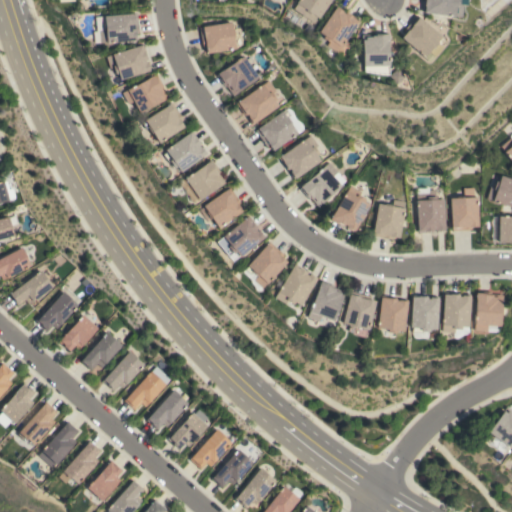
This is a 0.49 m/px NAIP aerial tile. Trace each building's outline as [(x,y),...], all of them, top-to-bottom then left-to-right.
[(328,0),(313,23),(292,9),(298,0),(328,0)] [(460,17),(422,12),(423,0),(466,0),(466,5),(462,4),(460,17)] [(335,7),(342,12),(341,12),(344,14),(344,13),(357,21),(336,53),(326,45),(328,42),(322,38),(324,35),(318,32),(335,7)] [(133,13),(133,14),(135,13),(136,24),(137,24),(138,33),(135,34),(135,39),(90,43),(89,31),(103,30),(102,22),(104,22),(104,16),(133,13)] [(400,37),(407,29),(408,30),(411,25),(418,16),(440,35),(439,36),(443,39),(439,45),(436,43),(432,48),(431,47),(423,56),(400,37)] [(231,29),(233,28),(234,36),(233,37),(234,49),(206,53),(205,46),(201,46),(198,27),(202,27),(202,26),(230,22),(231,29)] [(361,35),(373,35),(372,33),(386,32),(388,65),(387,65),(387,75),(383,75),(377,74),(362,71),(361,35)] [(142,50),(143,50),(146,59),(145,59),(149,70),(119,80),(117,73),(114,74),(112,67),(109,68),(105,56),(140,45),(142,50)] [(258,77),(232,95),(225,85),(224,86),(215,75),(243,55),(258,77)] [(120,92),(148,78),(148,77),(154,74),(157,80),(158,79),(162,87),(160,87),(166,98),(162,101),(161,100),(138,112),(132,101),(126,104),(120,92)] [(235,103),(263,84),(263,83),(268,80),(274,90),(271,93),(275,99),(273,100),(277,106),(251,124),(246,117),(248,116),(246,113),(244,115),(235,103)] [(158,143),(151,132),(150,133),(147,127),(144,129),(140,123),(144,120),(171,103),(182,120),(180,121),(183,127),(158,143)] [(297,133),(272,150),(269,145),(266,147),(254,130),(281,111),(297,133)] [(189,132),(193,137),(199,144),(197,145),(199,147),(200,147),(205,154),(180,172),(176,166),(173,168),(169,161),(167,162),(162,154),(165,151),(164,149),(189,132)] [(293,179),(288,172),(290,170),(288,168),(286,169),(278,157),(310,135),(317,145),(314,147),(318,153),(315,155),(319,160),(293,179)] [(511,136),(511,161),(500,146),(510,138),(511,136)] [(183,178),(209,160),(218,172),(217,172),(224,182),(198,200),(183,178)] [(344,181),(321,201),(322,202),(317,206),(309,197),(308,198),(298,187),(328,162),(344,181)] [(511,207),(485,198),(489,186),(493,188),(495,181),(498,182),(500,175),(511,179),(511,207)] [(346,190),(346,191),(350,185),(360,191),(356,197),(368,204),(352,232),(345,227),(346,226),(343,224),(342,226),(329,219),(330,217),(346,190)] [(211,218),(209,218),(205,212),(206,211),(202,206),(229,187),(240,203),(237,205),(241,211),(217,227),(211,218)] [(416,194),(428,193),(428,190),(435,190),(435,199),(442,199),(443,231),(435,232),(435,229),(432,229),(432,232),(417,233),(415,200),(416,200),(416,194)] [(477,226),(470,226),(470,229),(451,230),(449,198),(476,196),(477,226)] [(404,202),(398,237),(392,236),(391,239),(371,235),(377,203),(391,206),(392,199),(404,202)] [(511,241),(490,241),(491,216),(498,216),(498,215),(511,215),(511,241)] [(12,235),(0,238),(0,218),(7,216),(12,235)] [(239,256),(234,251),(232,253),(231,252),(227,255),(215,241),(246,216),(249,221),(250,221),(256,228),(254,229),(256,231),(257,230),(263,237),(239,256)] [(285,261),(266,283),(265,282),(260,287),(251,280),(255,275),(251,271),(249,274),(243,268),(265,244),(285,261)] [(0,257),(20,247),(29,265),(1,279),(0,276),(0,257)] [(299,305),(293,301),(291,304),(285,300),(283,303),(273,297),(292,265),(298,268),(306,272),(305,274),(307,275),(307,274),(315,279),(299,305)] [(51,286),(27,304),(24,299),(17,305),(8,294),(39,270),(51,286)] [(320,316),(317,322),(305,317),(320,280),(333,286),(333,287),(344,292),(341,298),(340,298),(331,320),(320,316)] [(55,328),(51,325),(45,331),(35,321),(62,291),(67,295),(66,296),(76,305),(55,328)] [(475,292),(479,293),(481,293),(481,294),(501,294),(501,301),(500,301),(499,325),(486,325),(485,331),(473,330),(475,292)] [(449,294),(458,294),(458,296),(460,296),(460,293),(469,294),(467,326),(460,326),(460,329),(453,329),(453,332),(440,331),(441,325),(440,325),(442,294),(449,294)] [(348,325),(341,323),(348,294),(359,296),(358,297),(364,299),(364,298),(374,300),(364,338),(355,335),(346,330),(348,325)] [(435,328),(428,328),(428,331),(421,330),(421,332),(411,332),(411,327),(409,327),(410,296),(417,296),(426,296),(426,298),(428,298),(429,297),(437,298),(435,328)] [(402,331),(396,330),(395,333),(386,332),(387,329),(376,327),(379,297),(395,299),(395,300),(397,300),(406,301),(402,331)] [(97,328),(78,349),(74,345),(68,351),(58,341),(82,314),(97,328)] [(90,370),(80,361),(106,332),(120,345),(100,367),(96,363),(90,370)] [(101,380),(128,350),(133,355),(143,364),(122,387),(117,384),(112,390),(101,380)] [(0,365),(2,363),(12,372),(6,378),(10,383),(0,393),(0,365)] [(168,378),(164,383),(164,384),(144,406),(140,402),(133,409),(123,400),(155,366),(168,378)] [(0,423),(0,412),(1,411),(0,410),(0,407),(22,384),(27,388),(28,386),(34,392),(28,398),(32,402),(13,423),(10,420),(4,427),(0,423)] [(145,419),(171,390),(186,403),(165,427),(161,423),(156,429),(145,419)] [(44,403),(54,412),(50,418),(54,422),(33,444),(26,438),(25,439),(17,432),(44,403)] [(505,406),(511,410),(511,440),(507,447),(505,446),(503,449),(497,444),(499,440),(487,431),(505,406)] [(206,417),(202,422),(206,425),(187,446),(183,443),(178,448),(172,444),(167,440),(191,412),(193,414),(197,409),(206,417)] [(50,468),(37,455),(41,451),(40,450),(66,422),(76,431),(70,438),(75,442),(50,468)] [(188,459),(215,429),(230,442),(209,466),(204,462),(199,468),(188,459)] [(76,483),(69,477),(64,483),(57,476),(88,442),(95,449),(95,448),(98,451),(93,457),(97,460),(76,483)] [(210,478),(237,449),(251,462),(231,485),(227,481),(221,487),(210,478)] [(86,487),(109,462),(113,466),(114,465),(120,470),(115,476),(119,480),(100,501),(86,487)] [(233,498),(259,468),(274,480),(255,505),(250,501),(245,508),(233,498)] [(131,480),(142,490),(136,496),(141,500),(130,511),(109,511),(106,509),(131,480)] [(261,511),(282,486),(298,498),(286,511),(261,511)] [(141,511),(152,500),(157,504),(158,504),(164,509),(161,511),(141,511)]
